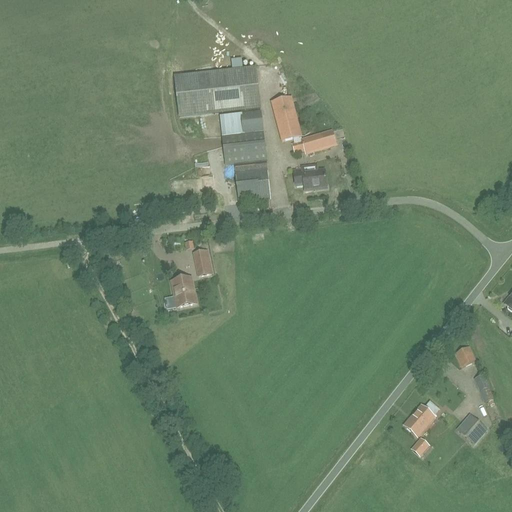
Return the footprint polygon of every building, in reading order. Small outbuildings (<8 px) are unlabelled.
[(244,60),(233,60),(234,69),(244,69),(244,60)] [(256,70),(175,79),(179,119),(260,110),(256,70)] [(300,138),(291,100),(272,104),(281,143),(300,138)] [(234,166),(235,174),(238,204),(270,201),(262,131),(260,111),(240,113),(242,136),(222,139),(225,167),(234,166)] [(293,152),(303,150),(304,156),(335,148),(331,133),(300,142),(301,144),(292,146),(293,152)] [(303,193),(327,190),(325,172),(302,174),(301,171),(292,172),(294,188),(302,187),(303,193)] [(211,182),(210,176),(196,179),(198,185),(211,182)] [(211,276),(209,265),(197,267),(199,278),(211,276)] [(171,284),(175,300),(177,309),(196,305),(191,280),(171,284)] [(462,370),(476,363),(469,349),(455,356),(462,370)] [(484,405),(494,401),(489,390),(490,389),(484,377),(474,381),(479,394),(479,393),(484,405)] [(436,409),(430,404),(424,410),(422,408),(404,428),(417,439),(435,419),(430,415),(436,409)] [(474,446),(486,432),(470,418),(457,432),(474,446)] [(420,459),(429,448),(421,440),(411,451),(420,459)]
